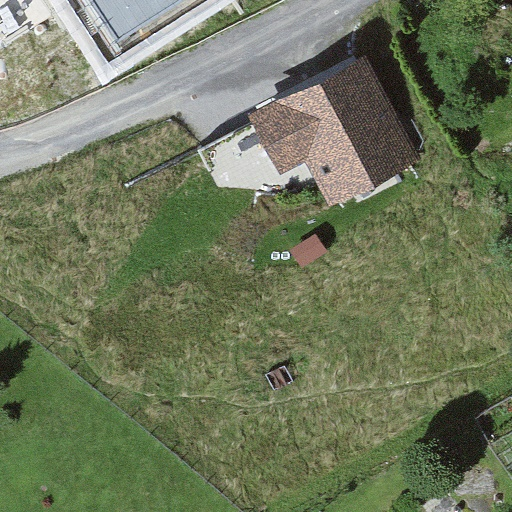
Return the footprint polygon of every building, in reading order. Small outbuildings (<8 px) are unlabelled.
[(0,0),(0,45),(63,6),(58,0),(0,0)] [(58,0),(63,6),(112,84),(244,0),(58,0)] [(361,57),(249,115),(255,125),(280,174),(307,161),(331,207),(416,163),(361,57)] [(280,174),(255,125),(200,152),(217,188),(246,191),(280,174)] [(317,235),(292,251),(303,268),(328,252),(317,235)]
